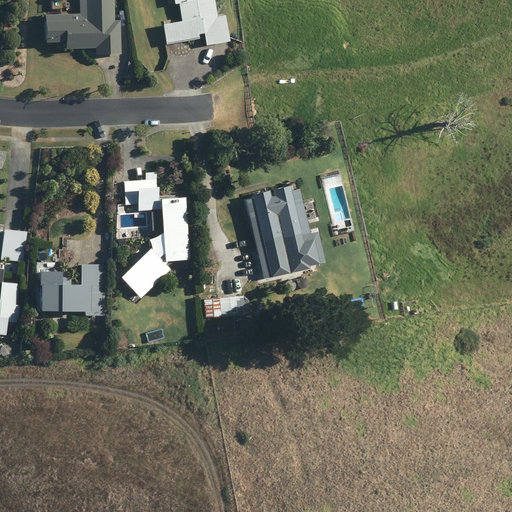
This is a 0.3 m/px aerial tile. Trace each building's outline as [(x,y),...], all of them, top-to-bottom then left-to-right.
[(78,0),(79,13),(44,13),(44,42),(66,42),(66,48),(96,48),(96,54),(120,54),(120,20),(114,20),(113,0),(78,0)] [(168,0),(169,4),(178,3),(181,21),(162,24),(166,45),(199,39),(198,34),(203,33),(205,45),(230,41),(225,14),(217,15),(214,0),(168,0)] [(252,198),(244,200),(248,216),(256,214),(265,252),(303,243),(302,239),(311,237),(299,189),(291,191),(290,186),(251,195),(252,198)] [(157,187),(136,188),(138,211),(161,209),(165,253),(159,258),(150,248),(120,277),(140,299),(170,269),(165,264),(168,261),(189,259),(185,197),(158,199),(157,187)] [(123,222),(123,223),(123,224),(124,226),(124,227),(125,228),(126,229),(127,230),(128,230),(130,231),(131,231),(133,231),(134,230),(135,230),(136,229),(137,228),(138,227),(139,226),(139,224),(139,223),(139,222),(139,220),(138,219),(137,218),(136,217),(135,216),(134,216),(133,215),(131,215),(130,215),(129,216),(127,216),(126,217),(125,218),(124,219),(124,220),(123,222)] [(4,230),(1,260),(23,262),(26,232),(4,230)] [(84,314),(101,314),(102,294),(97,294),(97,286),(102,286),(102,266),(81,265),(80,285),(67,285),(68,282),(59,282),(60,272),(41,272),(40,308),(84,309),(84,314)] [(18,283),(2,282),(3,269),(0,269),(0,334),(5,335),(7,322),(17,323),(19,305),(16,305),(18,283)] [(243,296),(202,299),(204,318),(245,315),(243,296)] [(32,336),(31,337),(30,338),(29,339),(28,341),(28,342),(28,344),(28,346),(29,347),(29,348),(30,350),(31,351),(33,352),(34,352),(36,352),(37,352),(39,352),(40,352),(42,351),(43,350),(44,349),(45,348),(45,346),(46,345),(46,343),(46,342),(45,340),(44,339),(44,338),(42,336),(41,336),(40,335),(38,335),(37,334),(35,335),(34,335),(32,336)]
